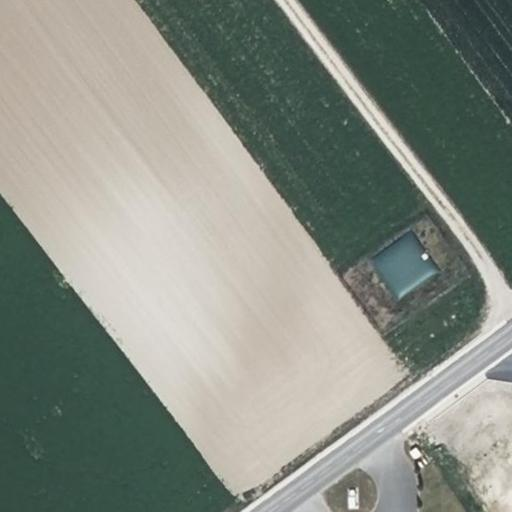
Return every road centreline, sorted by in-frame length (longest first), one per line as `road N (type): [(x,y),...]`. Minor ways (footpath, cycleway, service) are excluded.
road 1 (track): [(302,0),(511,287)]
road 2 (tertiary): [(273,511),(511,332)]
